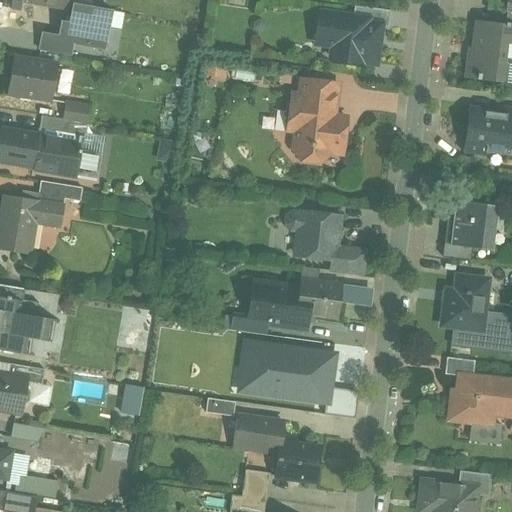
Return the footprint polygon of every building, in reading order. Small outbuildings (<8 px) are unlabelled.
[(73,0),(29,0),(29,2),(72,9),(73,5),(73,0)] [(112,11),(73,5),(72,9),(69,23),(61,22),(59,36),(58,41),(74,44),(106,50),(112,11)] [(391,11),(356,6),(354,17),(368,19),(367,23),(382,25),(382,26),(389,27),(391,11)] [(354,17),(321,13),(318,33),(336,35),(333,59),(363,63),(363,61),(376,63),(382,26),(382,25),(367,23),(368,19),(354,17)] [(511,25),(507,25),(479,21),(475,49),(471,48),(468,78),(511,83),(511,64),(503,63),(506,44),(511,44),(511,25)] [(59,36),(41,33),(37,50),(72,56),(74,44),(58,41),(59,36)] [(58,66),(15,58),(9,94),(52,101),(58,66)] [(340,85),(303,79),(301,94),(294,93),(291,114),(298,115),(294,150),(301,160),(321,163),(331,155),(331,153),(343,155),(346,135),(339,134),(341,117),(336,116),(340,85)] [(91,108),(67,104),(64,119),(89,124),(91,108)] [(493,112),(472,110),(467,151),(509,157),(510,146),(511,146),(511,109),(506,109),(505,116),(493,115),(493,112)] [(64,119),(42,116),(40,130),(86,137),(89,124),(64,119)] [(39,136),(3,130),(0,146),(0,162),(9,164),(9,165),(21,167),(21,166),(33,168),(32,170),(67,176),(70,155),(36,150),(39,136)] [(68,185),(43,181),(39,202),(65,206),(68,185)] [(39,202),(7,196),(0,237),(0,249),(31,255),(36,222),(61,227),(65,206),(39,202)] [(500,206),(458,201),(456,217),(449,216),(448,226),(455,227),(453,243),(453,245),(474,248),(494,250),(495,249),(489,248),(494,207),(500,207),(500,206)] [(340,217),(303,212),(302,214),(294,213),(288,218),(287,225),(292,230),(300,231),(297,255),(333,260),(335,260),(336,247),(340,217)] [(474,248),(453,245),(453,243),(446,242),(444,258),(473,261),(474,248)] [(367,251),(336,247),(335,260),(333,260),(332,269),(364,274),(367,251)] [(491,280),(461,276),(459,292),(449,291),(445,326),(456,327),(453,347),(511,354),(511,326),(479,322),(482,297),(488,298),(491,280)] [(327,283),(302,280),(300,289),(297,313),(307,314),(339,318),(343,285),(342,284),(341,285),(328,283),(327,282),(327,283)] [(26,289),(0,284),(0,303),(14,306),(13,313),(22,314),(26,289)] [(300,289),(265,284),(263,296),(255,295),(252,319),(252,320),(268,323),(305,328),(307,314),(297,313),(300,289)] [(14,306),(0,303),(0,350),(20,354),(23,337),(44,341),(48,321),(55,322),(56,320),(22,314),(13,313),(14,306)] [(246,318),(234,317),(232,330),(244,331),(246,318)] [(268,323),(252,320),(252,319),(246,318),(244,331),(267,334),(268,323)] [(147,322),(131,319),(128,339),(144,342),(147,322)] [(247,341),(243,396),(338,404),(343,349),(247,341)] [(476,361),(448,358),(446,374),(460,376),(460,375),(474,377),(476,361)] [(46,370),(10,364),(8,375),(28,379),(27,382),(43,385),(46,370)] [(8,375),(0,373),(0,408),(22,413),(23,406),(30,402),(31,392),(26,385),(27,382),(28,379),(8,375)] [(474,377),(460,375),(460,376),(457,401),(452,400),(450,420),(472,422),(493,425),(493,423),(494,414),(498,380),(474,377)] [(511,381),(498,380),(494,414),(511,416),(511,381)] [(237,402),(209,399),(207,413),(235,417),(237,402)] [(285,422),(239,416),(235,447),(279,453),(281,436),(283,436),(285,422)] [(493,425),(472,422),(470,441),(501,445),(503,424),(493,423),(493,425)] [(322,448),(297,444),(297,440),(298,438),(283,436),(281,436),(279,453),(276,474),(276,475),(276,476),(317,482),(320,460),(322,448)] [(0,477),(8,478),(12,453),(0,450),(0,477)] [(276,474),(246,470),(243,496),(243,497),(267,500),(270,474),(276,475),(276,474)] [(491,475),(460,471),(458,485),(477,488),(476,496),(488,497),(491,475)] [(458,485),(424,481),(422,500),(433,501),(431,511),(473,511),(476,496),(477,488),(458,485)] [(36,511),(39,496),(0,489),(0,510),(10,511),(36,511)] [(243,496),(233,495),(230,511),(248,511),(255,511),(265,511),(267,500),(243,497),(243,496)]
